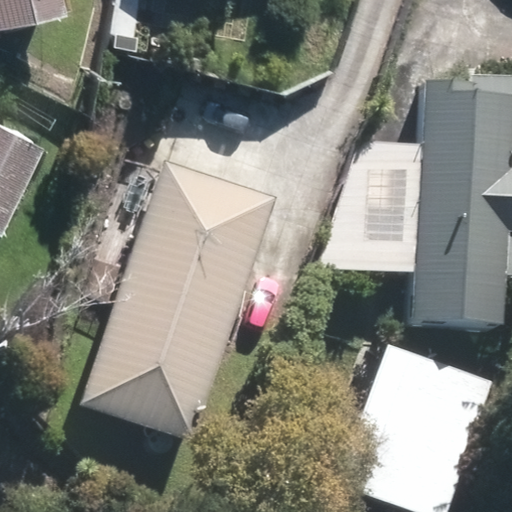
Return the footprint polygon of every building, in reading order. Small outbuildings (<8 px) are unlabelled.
[(38,0),(0,0),(0,10),(39,1),(38,0)] [(511,92),(420,87),(416,150),(353,146),(318,265),(410,267),(407,322),(485,326),(488,270),(511,270),(511,92)] [(0,216),(6,220),(49,135),(0,110),(0,216)] [(272,206),(171,171),(90,407),(191,442),(272,206)] [(445,511),(488,384),(393,353),(349,487),(426,511),(445,511)]
